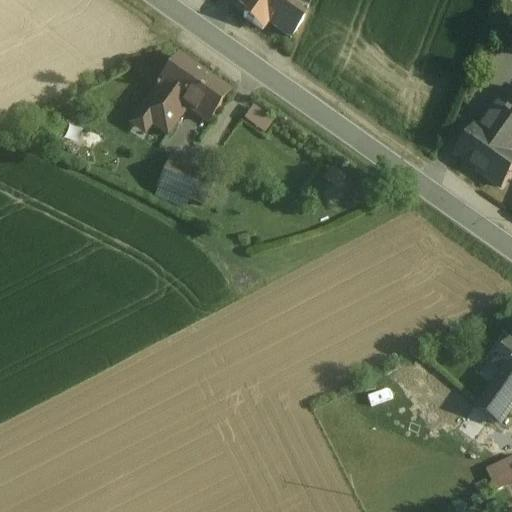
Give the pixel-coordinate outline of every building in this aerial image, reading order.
[(239,0),(237,4),(289,40),(302,22),(308,7),(297,0),(239,0)] [(227,95),(177,60),(137,117),(166,138),(185,111),(206,125),(227,95)] [(511,94),(505,90),(477,130),(511,154),(511,94)] [(244,120),(267,133),(275,120),(252,106),(244,120)] [(511,154),(477,130),(476,130),(456,158),(501,191),(511,174),(511,154)] [(198,177),(168,164),(157,191),(187,203),(198,177)] [(337,188),(346,178),(332,166),(323,177),(337,188)] [(511,344),(495,368),(504,374),(477,412),(500,428),(511,411),(511,344)] [(511,457),(488,469),(499,492),(511,485),(511,457)]
